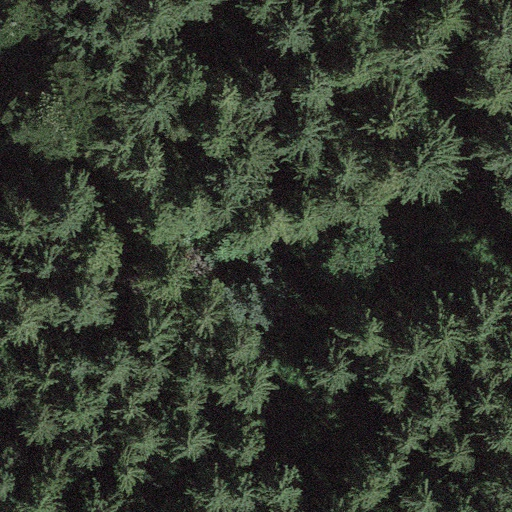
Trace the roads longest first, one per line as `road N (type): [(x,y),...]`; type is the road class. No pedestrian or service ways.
road 1 (track): [(67,307),(511,138)]
road 2 (track): [(0,330),(67,307),(121,480)]
